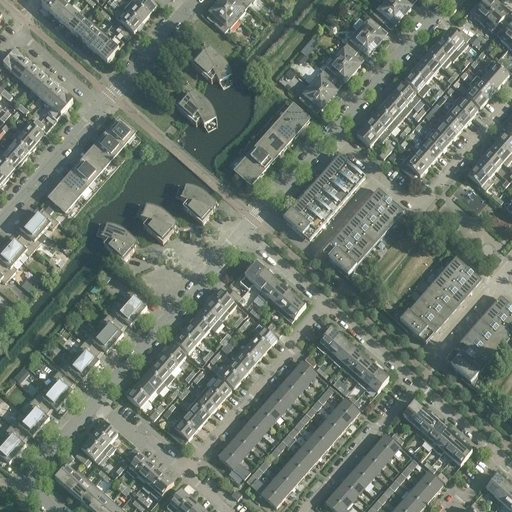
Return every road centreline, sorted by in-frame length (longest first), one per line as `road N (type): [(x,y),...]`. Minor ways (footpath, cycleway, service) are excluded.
road 1 (residential): [(185,473),(327,303)]
road 2 (residential): [(95,401),(223,255)]
road 3 (residential): [(511,100),(424,200),(407,202),(379,176)]
road 4 (residential): [(330,134),(448,0)]
road 5 (residential): [(303,511),(418,383)]
road 6 (residential): [(101,105),(0,221)]
road 7 (residential): [(56,511),(34,491),(31,476),(95,401)]
road 8 (residential): [(0,57),(26,38),(101,105)]
road 9 (residential): [(241,227),(234,222),(126,272)]
road 10 (residential): [(182,12),(101,105)]
road 11 (residential): [(418,383),(327,303)]
